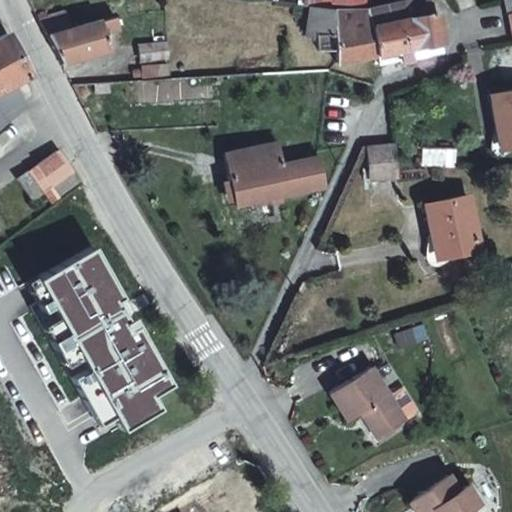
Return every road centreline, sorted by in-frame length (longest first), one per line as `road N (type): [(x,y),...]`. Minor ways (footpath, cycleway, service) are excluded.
road 1 (residential): [(256,405),(75,128),(5,0)]
road 2 (unknown): [(173,276),(179,29)]
road 3 (unclassified): [(256,405),(74,511)]
road 4 (residential): [(322,511),(256,405)]
